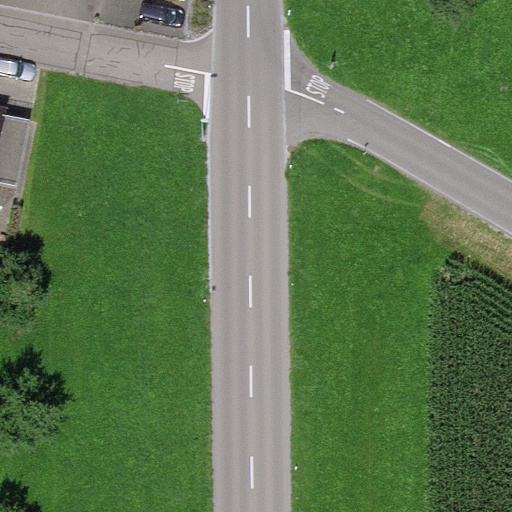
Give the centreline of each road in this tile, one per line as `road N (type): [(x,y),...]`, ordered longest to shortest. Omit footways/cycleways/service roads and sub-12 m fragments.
road 1 (secondary): [(250,82),(254,511)]
road 2 (unclassified): [(511,209),(348,114),(250,82)]
road 3 (residential): [(0,36),(250,82)]
